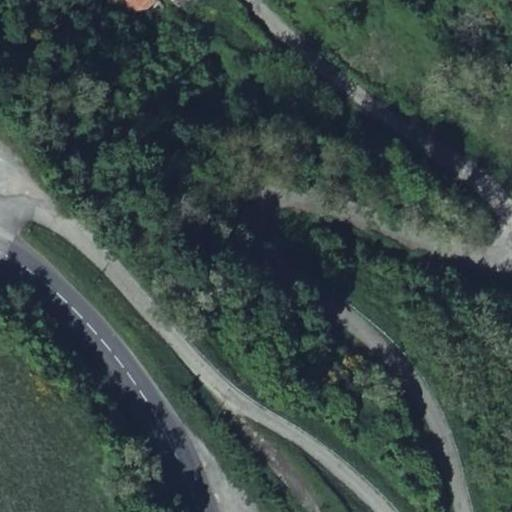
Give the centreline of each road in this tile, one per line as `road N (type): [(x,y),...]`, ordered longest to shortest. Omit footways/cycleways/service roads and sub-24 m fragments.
road 1 (unclassified): [(462,511),(440,432),(417,387),(385,346),(274,259),(258,210),(270,200),(299,198),(481,258),(511,252)]
road 2 (unclassified): [(0,198),(51,216),(86,242),(233,402),(320,452),(382,511)]
road 3 (unclassified): [(511,214),(473,172),(357,95),(252,0)]
road 4 (secondary): [(0,249),(68,300),(126,368),(198,511)]
